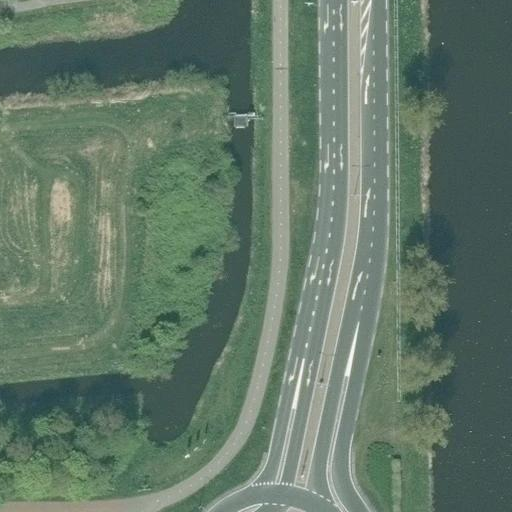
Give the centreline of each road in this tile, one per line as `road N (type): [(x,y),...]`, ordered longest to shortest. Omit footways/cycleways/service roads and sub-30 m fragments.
road 1 (primary): [(335,0),(332,221),(303,359)]
road 2 (primary): [(358,324),(375,191),(377,0)]
road 3 (primary): [(327,511),(317,474),(358,324)]
road 4 (primary): [(358,511),(339,472),(358,324)]
road 5 (primary): [(303,359),(272,470),(250,497)]
road 6 (primary): [(303,359),(309,375),(281,496)]
